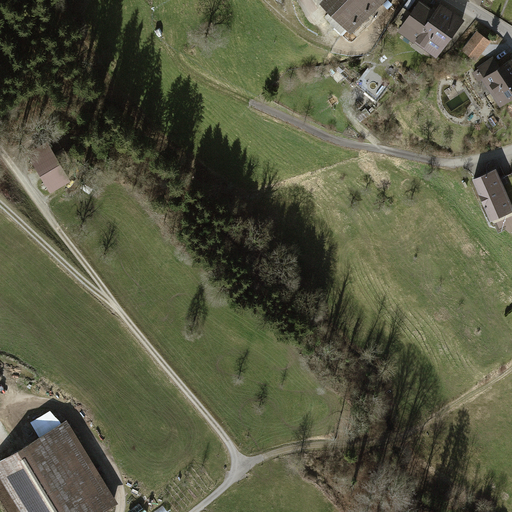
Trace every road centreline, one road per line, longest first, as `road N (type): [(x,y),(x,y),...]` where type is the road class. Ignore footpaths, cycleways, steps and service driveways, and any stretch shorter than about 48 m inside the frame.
road 1 (track): [(147,0),(159,35),(195,80),(336,143),(462,165),(511,152)]
road 2 (track): [(0,147),(240,467)]
road 3 (track): [(511,364),(407,433),(383,442),(292,447),(240,467)]
road 4 (track): [(120,310),(0,203)]
